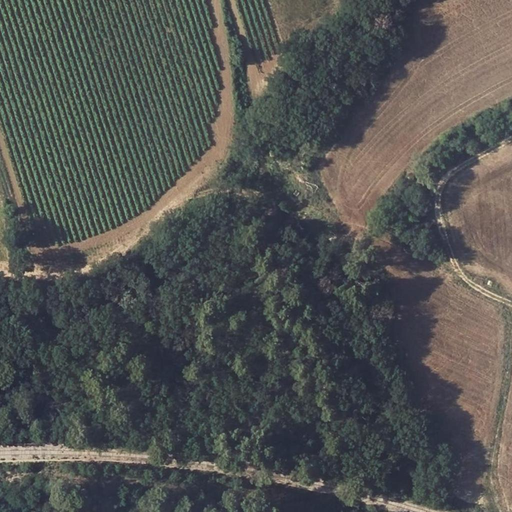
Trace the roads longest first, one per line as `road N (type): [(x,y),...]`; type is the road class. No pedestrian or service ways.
road 1 (track): [(0,271),(78,272),(111,258),(192,198),(223,188)]
road 2 (track): [(511,135),(450,169),(438,184),(436,210),(463,276),(511,303)]
